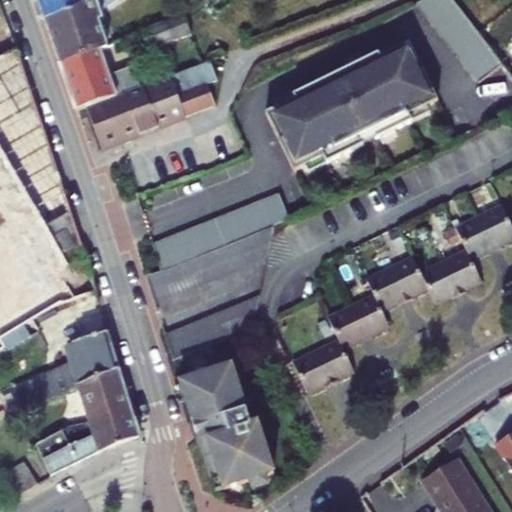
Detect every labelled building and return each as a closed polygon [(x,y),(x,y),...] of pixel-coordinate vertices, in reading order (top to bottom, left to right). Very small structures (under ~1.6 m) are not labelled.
[(42,0),(53,30),(103,0),(42,0)] [(103,0),(53,30),(69,75),(107,59),(118,55),(106,28),(112,24),(109,14),(132,0),(103,0)] [(511,72),(452,0),(450,0),(426,12),(490,89),(511,72)] [(180,19),(173,23),(176,30),(184,27),(180,19)] [(176,30),(152,40),(161,58),(199,44),(191,24),(184,27),(176,30)] [(276,124),(306,181),(317,175),(335,165),(338,172),(362,159),(361,156),(373,149),(385,143),(387,146),(391,144),(405,137),(422,127),(419,121),(432,114),(447,106),(417,49),(388,64),(387,60),(372,68),(356,76),(303,105),(304,108),(276,124)] [(107,59),(69,75),(85,121),(95,118),(155,95),(151,83),(144,86),(141,77),(117,86),(107,59)] [(0,347),(21,333),(18,329),(47,310),(88,296),(59,200),(10,60),(0,63),(0,347)] [(211,74),(219,94),(226,91),(218,71),(211,74)] [(155,95),(95,118),(110,159),(194,127),(193,125),(195,124),(196,126),(202,124),(201,122),(204,121),(205,123),(223,116),(215,95),(219,94),(211,74),(155,95)] [(511,232),(505,218),(482,230),(498,262),(511,255),(511,232)] [(189,261),(147,275),(156,304),(267,260),(272,228),(189,261)] [(498,262),(482,230),(459,241),(470,263),(475,273),(498,262)] [(470,263),(423,287),(431,303),(439,319),(486,296),(475,273),(470,263)] [(377,309),(385,326),(431,303),(423,287),(416,271),(369,294),(377,309)] [(258,293),(164,330),(173,356),(254,324),(258,293)] [(354,321),(369,352),(392,341),(385,326),(377,309),(354,321)] [(346,364),(369,352),(354,321),(331,332),(342,355),(346,364)] [(109,374),(99,339),(22,366),(27,379),(60,366),(65,378),(47,386),(49,392),(42,395),(39,389),(21,398),(26,411),(69,392),(109,374)] [(342,355),(303,374),(318,405),(357,386),(346,364),(342,355)] [(229,364),(176,382),(178,387),(170,390),(176,408),(184,406),(213,491),(245,480),(248,489),(267,483),(263,474),(271,471),(254,423),(249,425),(229,364)] [(124,425),(109,374),(69,392),(82,429),(56,437),(25,448),(34,465),(61,450),(124,425)] [(128,441),(124,425),(61,450),(34,465),(42,481),(65,468),(128,441)] [(511,440),(495,450),(511,478),(511,440)] [(483,511),(456,468),(422,489),(436,511),(483,511)] [(15,474),(0,483),(0,501),(3,507),(26,492),(15,474)]
